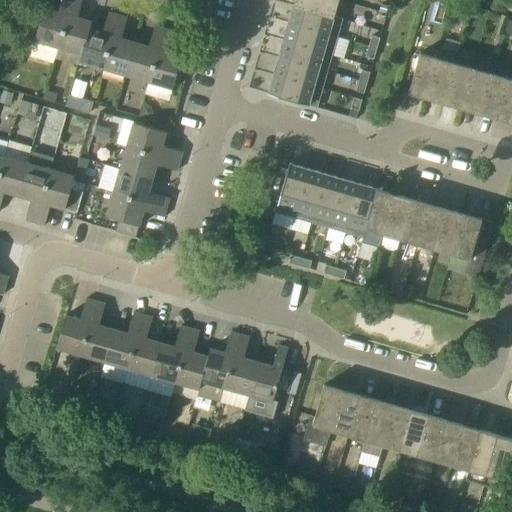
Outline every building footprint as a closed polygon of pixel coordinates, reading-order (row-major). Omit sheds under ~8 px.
[(59,47),(72,0),(62,0),(59,11),(45,7),(35,40),(30,56),(54,63),(59,47)] [(90,28),(90,29),(92,21),(78,17),(83,0),(72,0),(59,47),(82,53),(90,28)] [(335,17),(335,16),(339,0),(338,0),(295,0),(294,5),(335,17)] [(343,18),(335,16),(335,17),(294,5),(289,22),(338,36),(343,18)] [(103,68),(119,14),(109,12),(103,32),(90,29),(90,28),(82,53),(79,61),(103,68)] [(126,74),(135,42),(122,38),(128,17),(119,14),(103,68),(126,74)] [(333,54),(338,36),(289,22),(284,40),(333,54)] [(149,81),(165,28),(155,25),(149,46),(135,42),(126,74),(149,81)] [(165,28),(149,81),(173,88),(182,55),(168,51),(174,30),(165,28)] [(377,48),(380,38),(373,35),(370,46),(377,48)] [(328,71),(333,54),(284,40),(279,57),(328,71)] [(374,58),(377,48),(370,46),(367,56),(374,58)] [(427,97),(445,102),(445,99),(456,62),(455,62),(458,52),(441,47),(438,57),(439,57),(427,97)] [(410,92),(427,97),(439,57),(438,57),(421,52),(409,92),(410,93),(410,92)] [(323,88),(328,71),(279,57),(274,74),(323,88)] [(456,62),(445,99),(445,102),(462,107),(473,67),(456,62)] [(479,112),(480,109),(491,72),(473,67),(462,107),(479,112)] [(367,82),(370,72),(363,70),(360,80),(367,82)] [(491,72),(480,109),(479,112),(496,117),(507,77),(491,72)] [(318,106),(323,88),(274,74),(269,92),(318,106)] [(496,117),(511,121),(511,78),(507,77),(496,117)] [(365,93),(367,82),(360,80),(357,90),(365,93)] [(13,93),(1,90),(0,92),(0,101),(11,104),(13,93)] [(79,95),(76,109),(90,113),(94,99),(79,95)] [(362,100),(355,97),(352,108),(359,110),(362,100)] [(38,105),(21,100),(17,115),(34,120),(38,105)] [(163,145),(167,131),(135,121),(128,145),(181,161),(184,151),(163,145)] [(111,129),(96,125),(93,135),(108,140),(111,129)] [(178,170),(181,161),(128,145),(121,168),(154,177),(158,164),(178,170)] [(19,194),(28,161),(5,155),(0,172),(0,208),(5,191),(19,194)] [(36,222),(51,168),(28,161),(19,194),(32,198),(26,220),(36,222)] [(294,217),(308,168),(290,163),(276,212),(294,217)] [(86,184),(74,180),(75,175),(51,168),(36,222),(45,225),(51,204),(78,212),(86,184)] [(150,191),(154,177),(121,168),(114,191),(167,207),(170,197),(150,191)] [(312,222),(326,173),(308,168),(294,217),(312,222)] [(326,173),(312,222),(329,227),(343,178),(326,173)] [(360,183),(343,178),(329,227),(346,232),(360,183)] [(366,228),(378,188),(360,183),(346,232),(364,237),(367,229),(366,228)] [(383,233),(395,193),(378,188),(366,228),(367,229),(364,237),(362,242),(377,246),(381,233),(383,233)] [(165,216),(167,207),(114,191),(107,215),(119,219),(116,231),(136,237),(144,210),(165,216)] [(401,238),(412,198),(395,193),(383,233),(401,238)] [(418,243),(429,203),(412,198),(401,238),(418,243)] [(435,248),(447,208),(429,203),(418,243),(435,248)] [(453,253),(464,213),(447,208),(435,248),(453,253)] [(494,222),(464,213),(453,253),(471,259),(467,273),(478,277),(494,222)] [(254,244),(252,252),(262,255),(265,247),(254,244)] [(300,265),(302,258),(292,255),(290,262),(300,265)] [(302,258),(300,265),(310,268),(312,261),(302,258)] [(334,275),(336,268),(326,265),(324,272),(334,275)] [(334,275),(344,278),(347,271),(336,268),(334,275)] [(0,282),(6,284),(9,275),(0,272),(0,282)] [(81,354),(96,301),(87,298),(81,318),(66,314),(57,347),(81,354)] [(102,369),(105,361),(114,328),(100,324),(106,303),(96,301),(81,354),(98,359),(96,367),(102,369)] [(128,368),(143,314),(134,311),(128,332),(114,328),(105,361),(128,368)] [(152,374),(161,341),(147,337),(153,317),(143,314),(128,368),(152,374)] [(176,381),(191,327),(181,325),(176,345),(161,341),(152,374),(176,381)] [(209,355),(194,351),(200,330),(191,327),(176,381),(200,388),(202,380),(209,355)] [(226,387),(241,333),(232,331),(226,351),(211,347),(209,355),(202,380),(200,388),(198,395),(221,402),(226,387)] [(241,333),(226,387),(249,394),(259,361),(245,357),(250,336),(241,333)] [(295,372),(283,368),(289,347),(279,344),(273,365),(259,361),(249,394),(274,400),(277,389),(289,392),(295,372)] [(313,424),(332,430),(344,389),(325,384),(313,424)] [(349,435),(361,394),(344,389),(332,430),(349,435)] [(366,440),(378,399),(361,394),(349,435),(366,440)] [(384,444),(395,404),(378,399),(366,440),(363,452),(381,457),(385,445),(384,444)] [(401,450),(413,409),(395,404),(384,444),(385,445),(401,450)] [(419,455),(430,414),(413,409),(401,450),(419,455)] [(436,459),(447,419),(430,414),(419,455),(436,459)] [(136,430),(159,437),(162,425),(140,419),(137,426),(136,430)] [(453,465),(464,424),(447,419),(436,459),(453,465)] [(470,469),(482,429),(464,424),(453,465),(470,469)] [(485,485),(499,434),(482,429),(470,469),(471,470),(468,481),(485,485)] [(187,441),(208,447),(211,435),(191,430),(187,441)] [(511,437),(499,434),(485,485),(511,493),(511,437)] [(230,441),(213,436),(210,447),(227,452),(230,441)] [(258,447),(236,441),(233,454),(255,460),(258,447)] [(460,503),(457,511),(475,511),(477,508),(460,503)]
